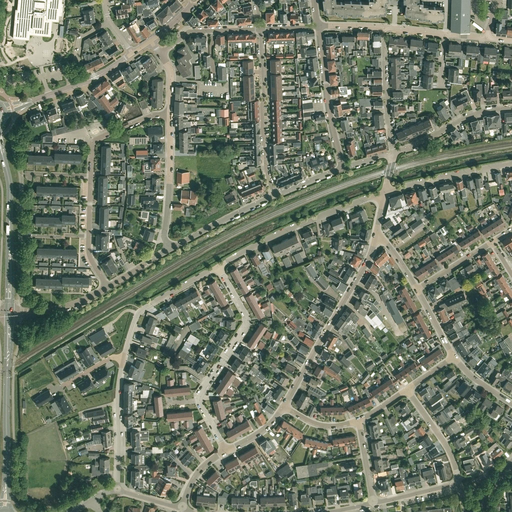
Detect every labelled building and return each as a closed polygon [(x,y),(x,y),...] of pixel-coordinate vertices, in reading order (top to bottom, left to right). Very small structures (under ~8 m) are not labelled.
[(16,7),(14,36),(30,38),(30,32),(51,34),(53,19),(59,20),(60,14),(63,14),(64,1),(63,1),(62,0),(18,0),(18,7),(16,7)] [(146,0),(148,2),(141,4),(142,6),(142,10),(150,8),(151,11),(154,8),(158,5),(158,4),(159,4),(157,0),(146,0)] [(162,23),(173,13),(173,12),(182,4),(177,0),(172,0),(163,9),(159,4),(158,5),(154,8),(158,13),(157,14),(162,23)] [(224,8),(218,0),(214,0),(214,1),(212,3),(221,15),(223,13),(221,11),(224,8)] [(229,9),(236,6),(234,3),(233,4),(231,1),(230,0),(220,0),(222,3),(225,0),(228,3),(229,2),(231,5),(228,7),(229,9)] [(305,6),(305,8),(306,8),(306,3),(308,3),(307,0),(285,0),(285,1),(285,2),(287,2),(290,1),(289,0),(300,0),(300,1),(299,1),(299,7),(300,10),(303,10),(302,7),(305,6)] [(368,0),(368,1),(369,1),(369,2),(344,1),(344,2),(336,2),(335,0),(322,0),(323,8),(326,7),(327,13),(335,12),(335,10),(337,10),(337,12),(342,13),(342,15),(347,15),(347,11),(352,12),(351,14),(356,15),(357,12),(361,12),(361,15),(370,15),(370,13),(375,13),(375,14),(380,14),(380,12),(385,12),(386,3),(385,3),(385,1),(388,1),(388,0),(368,0)] [(406,4),(405,4),(405,13),(410,13),(410,16),(415,16),(415,15),(420,15),(419,18),(424,18),(424,17),(429,17),(429,20),(438,20),(438,18),(444,18),(444,9),(441,9),(442,9),(442,7),(427,6),(428,6),(428,5),(422,5),(422,4),(423,4),(423,1),(418,1),(417,0),(403,0),(403,2),(406,2),(406,4)] [(469,32),(469,0),(451,0),(450,31),(469,32)] [(244,13),(252,11),(251,5),(248,5),(248,2),(244,3),(240,4),(241,11),(244,10),(244,13)] [(116,9),(117,17),(128,15),(127,10),(130,9),(129,4),(122,5),(122,8),(116,9)] [(209,16),(210,15),(212,18),(214,16),(212,13),(215,11),(210,4),(209,5),(208,5),(207,6),(207,7),(204,9),(209,16)] [(241,11),(240,4),(237,6),(228,10),(228,16),(231,16),(231,10),(237,8),(238,11),(241,11)] [(298,20),(297,12),(292,13),(292,5),(288,5),(288,13),(290,13),(290,22),(295,22),(295,20),(298,20)] [(83,11),(84,16),(94,14),(93,9),(84,10),(84,7),(81,8),(82,11),(83,11)] [(303,16),(304,22),(311,21),(309,7),(306,8),(305,8),(306,13),(300,13),(300,16),(303,16)] [(150,29),(158,24),(154,18),(155,17),(151,11),(150,8),(142,10),(143,14),(144,17),(148,16),(151,20),(146,22),(150,29)] [(266,21),(274,21),(274,15),(277,15),(277,8),(274,9),(274,12),(266,12),(266,21)] [(197,15),(201,20),(202,22),(206,19),(204,18),(208,15),(203,9),(199,13),(197,15)] [(82,25),(90,24),(90,23),(91,23),(91,21),(95,21),(94,14),(84,16),(85,21),(81,22),(82,25)] [(198,25),(198,19),(195,16),(194,17),(193,15),(187,20),(187,21),(187,22),(187,23),(188,23),(189,23),(191,25),(194,22),(194,25),(198,25)] [(235,24),(242,24),(241,16),(237,16),(237,17),(232,18),(232,21),(235,21),(235,24)] [(250,22),(250,21),(250,17),(245,17),(245,16),(241,16),(242,24),(247,23),(247,21),(248,21),(249,22),(250,22)] [(143,22),(136,26),(143,37),(150,33),(143,22)] [(131,23),(125,27),(130,33),(135,42),(141,38),(131,23)] [(314,30),(305,31),(306,42),(306,38),(307,38),(314,38),(314,30)] [(101,34),(98,36),(101,41),(109,35),(106,31),(101,34)] [(296,48),(300,48),(300,42),(306,42),(305,31),(295,32),(297,43),(296,43),(296,48)] [(369,37),(369,40),(380,40),(380,34),(372,35),(372,31),(369,31),(369,37)] [(220,35),(219,34),(218,34),(217,35),(217,38),(216,38),(216,43),(220,42),(221,46),(224,46),(224,35),(220,35)] [(101,47),(103,50),(108,47),(106,44),(112,40),(109,35),(101,41),(103,44),(101,45),(102,47),(101,47)] [(408,55),(409,53),(409,48),(415,49),(416,39),(410,39),(409,46),(407,45),(406,52),(406,55),(408,55)] [(418,51),(419,52),(421,52),(420,56),(423,57),(424,47),(421,47),(422,40),(416,39),(415,49),(418,49),(418,51)] [(326,51),(334,50),(334,47),(335,46),(335,45),(340,45),(340,41),(338,42),(332,42),(332,44),(325,45),(326,51)] [(436,50),(437,43),(428,42),(427,49),(433,50),(432,55),(438,56),(439,50),(436,50)] [(451,53),(454,53),(455,44),(449,44),(448,51),(446,51),(445,55),(451,55),(451,53)] [(461,45),(455,44),(454,53),(457,54),(457,56),(460,56),(459,58),(462,59),(463,52),(460,52),(461,45)] [(116,45),(115,46),(110,49),(108,47),(103,50),(99,53),(101,56),(105,53),(106,55),(109,53),(111,55),(119,50),(116,45)] [(462,63),(462,65),(463,66),(464,66),(464,59),(468,59),(468,55),(471,55),(472,45),(466,45),(463,45),(463,52),(462,59),(462,63)] [(477,60),(480,60),(481,53),(478,53),(478,46),(472,45),(471,55),(477,55),(477,60)] [(188,59),(191,57),(185,46),(177,50),(180,55),(177,58),(180,63),(178,64),(179,66),(177,67),(183,77),(191,72),(187,67),(191,64),(188,59)] [(381,51),(380,46),(370,46),(370,54),(373,54),(373,51),(381,51)] [(483,63),(483,61),(489,61),(490,47),(484,46),(484,53),(481,53),(480,60),(480,62),(483,63)] [(300,48),(301,53),(301,56),(306,56),(317,54),(316,48),(307,49),(307,47),(300,48)] [(340,47),(336,48),(336,50),(334,50),(326,51),(327,57),(335,56),(337,56),(336,52),(340,52),(340,47)] [(496,47),(490,47),(489,61),(495,62),(494,64),(498,65),(498,55),(495,54),(496,47)] [(95,52),(93,53),(99,66),(104,64),(100,56),(98,57),(95,52)] [(89,53),(86,54),(93,69),(99,67),(99,66),(93,53),(90,55),(89,53)] [(93,69),(86,54),(83,55),(87,62),(84,64),(84,63),(84,64),(87,72),(93,69)] [(423,57),(417,56),(416,59),(420,60),(420,62),(424,63),(424,66),(433,66),(434,61),(427,60),(427,57),(423,57)] [(139,60),(137,61),(134,63),(137,66),(138,68),(140,67),(139,65),(143,63),(146,67),(154,62),(151,57),(146,60),(145,58),(143,59),(142,58),(139,60)] [(327,60),(328,65),(341,64),(341,57),(339,57),(339,61),(335,62),(334,59),(327,60)] [(357,67),(357,65),(357,64),(355,64),(355,58),(348,59),(348,64),(352,64),(352,67),(352,82),(358,82),(357,67)] [(146,73),(148,76),(156,71),(156,70),(152,73),(150,70),(157,66),(154,62),(146,67),(148,71),(148,72),(146,73)] [(372,71),(367,71),(368,77),(373,77),(373,76),(381,76),(381,68),(378,69),(378,65),(377,65),(377,62),(372,62),(372,65),(375,65),(375,69),(372,69),(372,71)] [(280,65),(270,65),(270,71),(274,71),(274,74),(281,74),(280,65)] [(449,67),(449,73),(458,74),(458,68),(463,69),(463,66),(462,65),(456,65),(456,68),(449,67)] [(122,69),(123,70),(122,71),(128,80),(138,74),(139,77),(142,75),(140,72),(138,68),(137,66),(132,70),(129,66),(125,68),(122,69)] [(227,78),(226,66),(217,67),(217,74),(218,74),(218,78),(227,78)] [(243,66),(244,75),(250,75),(250,72),(254,72),(254,66),(243,66)] [(301,80),(302,80),(302,79),(306,79),(306,76),(316,75),(315,69),(315,68),(308,69),(305,69),(306,76),(300,76),(301,80)] [(119,69),(114,72),(119,79),(123,76),(119,69)] [(158,73),(156,71),(148,76),(145,78),(146,81),(158,73)] [(336,73),(329,74),(330,79),(342,78),(342,71),(339,71),(339,75),(336,75),(336,73)] [(114,82),(119,79),(114,72),(109,76),(114,82)] [(455,80),(455,83),(461,83),(462,80),(463,80),(463,78),(462,77),(458,77),(458,74),(449,73),(448,79),(455,80)] [(342,78),(330,79),(330,84),(337,83),(337,81),(340,81),(340,86),(343,86),(342,78)] [(101,82),(107,90),(112,86),(106,79),(101,82)] [(424,89),(425,86),(432,87),(432,81),(419,79),(418,80),(419,80),(419,84),(418,85),(413,85),(413,88),(418,89),(424,89)] [(97,97),(96,97),(98,99),(103,95),(102,93),(107,90),(101,82),(91,89),(97,97)] [(491,90),(488,90),(487,83),(482,83),(482,84),(482,92),(485,92),(486,99),(487,99),(487,101),(491,101),(491,99),(491,90)] [(511,83),(511,84),(511,86),(510,86),(510,90),(502,91),(502,95),(503,95),(503,98),(509,98),(511,98),(511,83)] [(479,92),(482,92),(482,84),(476,84),(476,90),(473,90),(474,100),(480,100),(479,92)] [(491,88),(491,90),(491,99),(497,99),(496,91),(499,91),(499,92),(500,92),(499,89),(499,85),(493,86),(493,88),(491,88)] [(338,88),(331,89),(331,96),(339,95),(347,94),(346,86),(343,86),(340,86),(338,86),(338,88)] [(372,86),(363,86),(363,90),(369,89),(369,94),(372,94),(377,94),(382,94),(381,86),(372,86)] [(403,88),(403,91),(393,91),(393,98),(402,98),(402,94),(409,94),(409,88),(403,88)] [(463,96),(460,97),(463,105),(469,103),(466,96),(469,95),(469,96),(466,89),(461,92),(463,96)] [(102,93),(103,95),(98,99),(96,97),(92,100),(91,101),(92,103),(93,102),(101,110),(104,114),(107,119),(114,114),(110,109),(111,107),(108,103),(108,102),(107,100),(111,98),(107,90),(102,93)] [(96,106),(101,110),(93,102),(92,103),(91,101),(92,100),(91,99),(90,99),(89,97),(86,98),(84,93),(76,96),(80,105),(87,102),(89,109),(96,106)] [(115,96),(112,99),(111,98),(107,100),(108,102),(108,103),(111,107),(110,109),(114,114),(116,113),(112,108),(115,107),(114,105),(119,101),(115,96)] [(359,98),(360,106),(367,105),(374,105),(374,107),(382,107),(382,99),(374,99),(370,99),(370,97),(359,98)] [(455,109),(457,108),(458,109),(462,107),(461,106),(463,105),(460,97),(457,98),(456,97),(453,98),(454,99),(450,101),(450,106),(452,111),(455,109)] [(74,113),(78,111),(76,106),(73,100),(62,104),(65,112),(73,109),(74,113)] [(442,107),(437,110),(440,116),(441,115),(443,118),(449,115),(444,107),(446,105),(443,100),(439,102),(442,107)] [(314,111),(312,101),(302,103),(303,119),(304,124),(306,124),(306,119),(311,118),(310,111),(314,111)] [(127,116),(130,110),(127,108),(127,106),(125,106),(126,104),(122,102),(117,111),(122,113),(121,114),(127,116)] [(405,111),(405,106),(398,107),(398,104),(390,104),(390,115),(398,115),(398,112),(405,111)] [(47,110),(49,114),(46,115),(49,121),(52,120),(53,121),(53,122),(54,122),(55,121),(56,121),(56,120),(56,119),(61,117),(59,113),(58,113),(55,107),(47,110)] [(350,109),(350,107),(347,107),(334,110),(334,113),(335,115),(339,114),(339,115),(343,115),(342,111),(350,109)] [(40,112),(31,115),(32,119),(30,119),(32,125),(34,124),(35,126),(47,121),(44,114),(41,115),(40,112)] [(317,122),(325,121),(324,113),(316,115),(312,115),(313,120),(317,120),(317,122)] [(341,128),(342,128),(342,129),(345,128),(346,131),(353,131),(352,127),(349,127),(348,122),(356,120),(356,115),(348,116),(349,119),(340,120),(341,125),(340,126),(340,128),(341,128)] [(487,116),(483,116),(484,129),(493,128),(494,130),(494,133),(496,133),(496,130),(494,115),(487,115),(487,116)] [(471,121),(471,122),(473,129),(471,130),(473,134),(480,132),(481,131),(480,123),(479,123),(477,119),(474,120),(474,119),(472,120),(471,120),(471,121)] [(158,142),(158,136),(163,136),(162,127),(151,127),(152,136),(151,136),(152,142),(158,142)] [(403,140),(399,131),(398,132),(396,128),(394,129),(400,141),(403,140)] [(465,138),(462,131),(460,133),(459,131),(458,132),(455,128),(451,131),(452,132),(450,133),(449,134),(449,135),(449,136),(450,136),(450,137),(451,137),(452,136),(454,140),(459,136),(460,138),(461,139),(462,141),(465,140),(465,138)] [(378,134),(378,132),(374,132),(376,142),(378,141),(379,144),(377,144),(379,153),(386,151),(384,142),(385,142),(384,138),(379,140),(378,134)] [(364,143),(365,148),(367,156),(373,154),(371,146),(370,145),(371,145),(370,143),(370,142),(369,139),(369,138),(369,137),(368,133),(365,134),(368,142),(364,143)] [(346,144),(349,155),(355,153),(354,150),(355,150),(355,149),(357,149),(356,146),(354,147),(352,139),(349,140),(350,143),(346,144)] [(158,151),(163,151),(163,147),(163,144),(162,144),(162,143),(151,144),(151,152),(154,152),(157,152),(158,151)] [(370,143),(373,154),(379,153),(377,144),(376,145),(376,144),(372,146),(371,143),(370,143)] [(316,154),(317,157),(321,166),(328,163),(327,160),(328,160),(328,159),(327,156),(326,155),(325,156),(324,154),(320,156),(319,153),(316,154)] [(306,164),(310,162),(313,169),(321,166),(317,157),(312,159),(310,155),(306,157),(306,164)] [(290,166),(291,169),(293,175),(291,176),(294,183),(299,181),(296,174),(293,168),(292,165),(290,166)] [(300,172),(296,174),(299,181),(303,179),(302,175),(304,174),(301,168),(298,169),(300,172)] [(286,170),(284,171),(289,185),(294,183),(291,176),(289,177),(286,170)] [(179,182),(189,182),(189,172),(176,171),(176,185),(179,185),(179,182)] [(283,176),(281,177),(282,180),(285,187),(289,185),(284,171),(282,172),(283,176)] [(502,183),(500,173),(494,174),(495,181),(498,181),(499,184),(502,183)] [(280,189),(285,187),(282,180),(281,177),(280,177),(274,180),(276,186),(278,185),(280,189)] [(476,191),(474,182),(473,182),(472,178),(466,180),(467,187),(470,187),(471,192),(473,192),(475,199),(477,199),(477,197),(476,191)] [(462,180),(455,181),(457,188),(460,188),(462,194),(462,193),(463,195),(461,195),(463,201),(468,200),(465,186),(463,187),(462,180)] [(452,194),(450,194),(449,190),(454,189),(452,182),(445,183),(451,207),(455,206),(454,203),(453,199),(452,194)] [(445,183),(439,185),(441,192),(444,191),(446,200),(449,199),(445,183)] [(251,184),(250,185),(254,194),(259,192),(256,185),(252,186),(251,184)] [(437,193),(435,186),(432,187),(431,186),(430,187),(429,187),(428,188),(430,196),(433,195),(435,202),(440,201),(439,193),(437,193)] [(427,197),(425,188),(418,190),(419,199),(423,198),(424,204),(429,203),(428,197),(427,197)] [(243,196),(244,198),(249,196),(246,189),(243,190),(242,189),(239,190),(242,196),(243,196)] [(188,203),(188,204),(195,204),(197,191),(191,190),(190,191),(182,190),(181,202),(188,203)] [(225,196),(228,204),(236,200),(234,195),(236,194),(234,190),(230,192),(230,193),(225,196)] [(511,192),(505,193),(504,195),(502,200),(511,204),(511,201),(509,200),(511,192)] [(401,210),(408,208),(407,203),(405,204),(404,200),(403,193),(398,195),(399,195),(391,197),(390,199),(386,213),(387,214),(398,211),(401,210)] [(153,208),(158,208),(158,202),(155,202),(155,200),(155,196),(142,197),(141,203),(146,203),(146,208),(153,209),(153,208)] [(445,201),(441,202),(443,209),(451,207),(450,203),(446,204),(445,201)] [(511,211),(502,207),(501,209),(504,210),(509,213),(507,215),(511,217),(511,211)] [(360,221),(367,218),(364,209),(356,212),(357,213),(350,215),(352,220),(358,217),(360,221)] [(149,219),(148,222),(155,223),(157,216),(149,215),(149,211),(141,210),(140,217),(145,218),(145,219),(149,219)] [(382,222),(386,228),(394,223),(395,225),(399,222),(396,217),(400,214),(398,211),(387,214),(387,215),(385,216),(387,219),(382,222)] [(496,220),(500,226),(505,223),(501,217),(498,219),(495,214),(494,212),(491,213),(493,216),(496,220)] [(411,226),(399,235),(404,241),(410,236),(408,233),(413,229),(414,231),(432,217),(429,213),(425,215),(421,218),(410,225),(411,226)] [(333,233),(332,232),(339,229),(338,227),(343,225),(341,217),(331,221),(333,225),(325,228),(328,235),(333,233)] [(490,233),(495,229),(491,223),(488,225),(488,224),(486,221),(484,218),(481,219),(483,223),(486,226),(490,233)] [(500,226),(496,220),(491,223),(495,229),(500,226)] [(401,229),(402,231),(406,228),(403,224),(404,223),(402,221),(391,229),(395,233),(401,229)] [(143,236),(147,237),(147,238),(152,239),(152,238),(153,238),(153,236),(154,231),(149,230),(150,227),(145,225),(144,229),(145,229),(144,232),(143,236)] [(442,227),(439,229),(442,233),(444,235),(448,232),(447,230),(448,230),(445,225),(442,227)] [(362,226),(360,236),(368,238),(370,228),(362,226)] [(490,233),(486,226),(481,230),(485,236),(490,233)] [(305,240),(305,241),(302,242),(305,248),(306,251),(309,250),(308,250),(308,247),(307,247),(308,246),(307,244),(317,240),(315,235),(313,236),(311,230),(303,233),(305,239),(305,240)] [(478,230),(473,233),(476,239),(481,235),(478,230)] [(96,240),(109,241),(109,231),(103,231),(103,234),(97,234),(97,237),(96,236),(96,240)] [(461,235),(464,239),(467,245),(472,242),(468,236),(466,238),(463,234),(461,231),(459,232),(461,235)] [(473,233),(468,236),(472,242),(476,239),(473,233)] [(290,237),(294,247),(300,244),(296,234),(290,237)] [(505,245),(511,241),(511,240),(511,238),(511,237),(511,234),(506,238),(506,239),(503,241),(505,245)] [(117,237),(120,247),(127,246),(129,242),(135,245),(133,247),(141,251),(144,245),(128,237),(124,235),(117,237)] [(288,250),(292,248),(294,247),(290,237),(284,240),(288,250)] [(341,248),(341,245),(342,238),(334,237),(333,241),(335,241),(334,247),(341,248)] [(353,239),(351,248),(353,248),(365,253),(367,248),(368,243),(360,241),(353,239)] [(449,245),(451,247),(454,253),(459,250),(456,244),(453,246),(449,239),(446,240),(448,243),(449,245)] [(462,248),(467,245),(464,239),(459,242),(462,248)] [(109,251),(109,241),(96,240),(95,245),(96,245),(96,247),(102,247),(102,250),(109,251)] [(290,252),(288,250),(284,240),(278,243),(283,253),(283,254),(286,253),(286,254),(290,252)] [(283,253),(278,243),(272,246),(276,255),(280,253),(281,254),(283,253)] [(449,256),(454,253),(449,245),(444,248),(446,250),(449,256)] [(262,251),(265,258),(262,260),(268,272),(270,272),(268,268),(270,267),(266,260),(269,258),(271,262),(274,261),(268,248),(265,249),(264,249),(263,249),(263,250),(262,250),(262,251)] [(444,259),(449,256),(446,250),(444,248),(439,251),(441,253),(444,259)] [(384,249),(381,252),(386,260),(387,258),(391,264),(395,262),(391,255),(390,256),(384,249)] [(358,264),(363,255),(345,251),(339,250),(339,253),(343,255),(343,256),(348,259),(347,261),(350,262),(349,262),(357,266),(358,266),(359,264),(358,264)] [(425,255),(427,258),(433,268),(438,265),(434,259),(432,260),(429,256),(426,251),(423,252),(424,253),(425,255)] [(485,260),(490,256),(487,251),(482,255),(485,260)] [(381,252),(377,255),(383,263),(386,266),(387,264),(386,263),(388,262),(386,260),(381,252)] [(114,263),(116,262),(111,253),(105,257),(107,259),(102,263),(103,265),(102,265),(104,269),(114,263)] [(440,262),(444,259),(441,253),(436,257),(440,262)] [(261,263),(256,254),(250,257),(254,265),(258,263),(263,275),(268,273),(263,262),(261,263)] [(389,270),(386,266),(383,263),(377,255),(374,258),(380,266),(381,264),(384,267),(388,272),(389,270)] [(427,263),(424,265),(428,271),(433,268),(427,258),(425,255),(423,256),(427,263)] [(343,262),(337,258),(333,256),(332,259),(335,261),(342,264),(343,262)] [(490,256),(485,260),(488,265),(493,261),(490,256)] [(411,260),(415,266),(417,269),(414,271),(418,277),(423,274),(420,268),(419,268),(417,264),(413,258),(411,260)] [(488,265),(491,270),(496,266),(493,261),(488,265)] [(117,268),(114,263),(104,269),(106,272),(107,272),(108,274),(109,273),(110,274),(113,272),(113,271),(117,268)] [(386,282),(389,280),(384,274),(379,268),(373,263),(369,268),(376,273),(377,271),(382,276),(381,277),(386,282)] [(472,265),(471,263),(460,270),(463,275),(466,273),(467,275),(472,271),(473,273),(476,272),(477,273),(480,271),(475,263),(472,265)] [(344,266),(342,270),(346,272),(352,276),(355,270),(347,265),(346,266),(345,267),(344,266)] [(424,265),(420,268),(423,274),(428,271),(424,265)] [(233,276),(239,273),(242,272),(247,269),(245,266),(238,270),(236,267),(230,271),(233,276)] [(486,273),(487,275),(490,274),(491,276),(494,275),(499,271),(496,266),(491,270),(489,271),(483,274),(484,275),(486,273)] [(320,275),(317,268),(311,270),(315,280),(314,280),(323,290),(329,285),(320,275)] [(343,277),(342,278),(349,282),(352,276),(346,272),(342,270),(340,274),(339,275),(343,277)] [(239,273),(233,276),(236,282),(242,278),(239,273)] [(330,273),(329,274),(327,276),(331,278),(338,283),(337,286),(332,283),(331,286),(336,291),(338,288),(343,290),(344,289),(345,289),(346,288),(345,287),(347,284),(340,280),(341,279),(330,273)] [(370,274),(367,280),(374,283),(377,285),(380,287),(381,285),(378,283),(378,284),(375,282),(376,281),(375,280),(377,278),(375,277),(370,274)] [(499,283),(505,279),(502,275),(496,278),(493,280),(495,282),(496,285),(497,284),(498,284),(499,283)] [(240,287),(245,284),(248,282),(252,280),(251,277),(244,281),(242,278),(236,282),(240,287)] [(277,290),(285,286),(281,278),(273,282),(277,290)] [(440,285),(438,287),(441,292),(449,287),(452,291),(456,288),(453,284),(451,285),(450,285),(446,279),(444,280),(444,279),(440,281),(441,282),(439,283),(440,285)] [(508,284),(505,279),(499,283),(498,284),(497,284),(496,285),(495,286),(494,286),(496,289),(498,288),(499,290),(502,288),(508,284)] [(211,286),(212,289),(218,285),(215,280),(209,283),(211,286)] [(364,285),(371,289),(374,283),(367,280),(364,285)] [(249,289),(245,284),(240,287),(243,293),(249,289)] [(505,293),(511,289),(508,284),(502,288),(505,293)] [(203,297),(207,295),(213,291),(215,294),(221,291),(218,285),(212,289),(209,290),(205,292),(205,293),(202,294),(201,295),(203,297)] [(402,295),(408,292),(404,286),(399,289),(402,295)] [(441,292),(438,287),(436,288),(435,286),(433,287),(432,286),(429,288),(429,289),(428,290),(430,293),(427,295),(430,300),(434,298),(433,297),(441,292)] [(361,300),(366,303),(368,300),(366,299),(369,294),(362,289),(361,290),(360,290),(359,291),(360,292),(358,295),(363,298),(361,300)] [(511,291),(511,289),(501,295),(502,298),(507,295),(508,298),(511,295),(511,291)] [(198,306),(200,305),(198,301),(201,299),(200,296),(196,290),(191,293),(194,299),(196,302),(198,306)] [(218,299),(224,296),(221,291),(215,294),(218,299)] [(249,301),(255,298),(251,292),(245,296),(249,301)] [(387,293),(384,295),(386,301),(392,298),(392,296),(389,292),(387,293)] [(411,297),(408,292),(400,296),(397,298),(399,300),(403,298),(405,300),(411,297)] [(439,316),(456,308),(456,306),(462,304),(461,302),(467,300),(467,299),(466,300),(463,292),(445,300),(446,302),(440,305),(441,307),(443,306),(443,307),(437,310),(439,316)] [(194,303),(196,307),(198,306),(196,302),(191,293),(186,296),(189,302),(192,300),(194,303)] [(323,302),(332,307),(336,300),(327,295),(323,302)] [(186,296),(180,299),(187,312),(189,311),(186,304),(189,302),(186,296)] [(224,296),(218,299),(221,305),(227,302),(224,296)] [(408,306),(414,302),(411,297),(405,300),(408,306)] [(256,301),(255,298),(249,301),(252,306),(258,303),(256,301)] [(392,298),(386,301),(385,302),(391,314),(397,325),(398,325),(401,323),(404,322),(392,298)] [(189,315),(187,312),(180,299),(175,302),(178,308),(181,307),(183,311),(184,310),(185,313),(184,313),(186,317),(187,317),(189,320),(190,323),(193,321),(191,319),(189,315)] [(375,315),(372,312),(368,315),(366,313),(367,311),(361,307),(363,304),(365,305),(369,307),(371,305),(369,304),(366,303),(361,300),(360,302),(357,300),(353,306),(361,310),(359,313),(364,316),(370,322),(373,325),(375,327),(377,325),(378,326),(382,323),(378,318),(375,314),(375,315)] [(414,302),(408,306),(411,311),(417,308),(414,302)] [(258,303),(252,306),(255,312),(261,308),(258,303)] [(310,307),(312,309),(319,313),(319,312),(320,310),(322,311),(329,315),(332,310),(325,305),(324,308),(319,305),(318,306),(313,303),(312,304),(311,303),(310,305),(311,306),(310,307)] [(378,312),(380,311),(373,303),(372,303),(374,306),(371,309),(373,311),(372,312),(375,315),(375,314),(378,312)] [(170,305),(164,309),(167,314),(170,312),(173,317),(178,313),(176,308),(173,310),(170,305)] [(233,311),(229,305),(223,308),(222,309),(223,311),(224,310),(227,315),(229,313),(231,316),(234,314),(233,311)] [(356,313),(354,312),(355,312),(348,307),(344,312),(356,321),(358,318),(355,315),(356,313)] [(258,317),(261,316),(262,317),(264,316),(263,314),(264,314),(261,308),(255,312),(258,317)] [(456,308),(439,316),(442,321),(449,318),(447,316),(453,313),(453,311),(457,309),(456,308)] [(220,312),(218,309),(204,316),(213,317),(213,316),(220,312)] [(307,317),(307,318),(312,321),(314,317),(314,316),(310,314),(312,311),(313,310),(312,309),(309,311),(308,314),(306,313),(304,315),(307,317)] [(505,309),(495,314),(497,317),(507,312),(505,309)] [(355,324),(353,325),(356,328),(359,323),(357,321),(356,321),(344,312),(341,316),(348,321),(350,319),(352,320),(351,321),(355,324)] [(416,321),(422,318),(419,312),(413,315),(416,321)] [(150,316),(147,323),(158,327),(159,327),(154,326),(156,322),(159,323),(161,318),(155,315),(153,318),(150,316)] [(353,332),(356,328),(353,325),(353,326),(350,323),(348,321),(341,316),(337,321),(344,326),(349,330),(353,332)] [(203,317),(198,320),(189,325),(190,328),(200,323),(199,321),(205,318),(203,317)] [(305,325),(306,326),(306,327),(318,334),(320,330),(314,327),(312,326),(311,323),(309,321),(307,324),(299,317),(298,318),(305,326),(305,325)] [(296,325),(300,329),(302,331),(305,326),(298,318),(297,319),(297,318),(293,322),(296,325)] [(425,323),(422,318),(416,321),(419,326),(425,323)] [(223,326),(227,326),(231,327),(231,328),(234,328),(234,327),(235,320),(227,320),(223,320),(223,326)] [(293,322),(291,320),(287,324),(292,329),(296,325),(293,322)] [(346,334),(349,330),(344,326),(337,321),(334,325),(341,331),(346,335),(346,334)] [(455,323),(454,321),(444,326),(447,332),(454,328),(455,330),(458,329),(460,327),(458,324),(455,323)] [(257,328),(263,332),(267,326),(261,322),(257,328)] [(317,322),(314,327),(320,330),(323,326),(317,322)] [(158,330),(159,327),(158,327),(147,323),(145,330),(152,332),(153,329),(158,330)] [(427,328),(425,323),(419,326),(422,331),(427,328)] [(449,336),(452,341),(459,337),(459,338),(465,335),(462,330),(466,328),(465,325),(460,327),(458,329),(459,330),(456,332),(449,336)] [(316,338),(318,334),(306,327),(305,329),(307,330),(307,332),(310,334),(316,338)] [(103,328),(90,336),(92,340),(98,337),(99,339),(107,335),(103,328)] [(263,332),(257,328),(254,333),(260,337),(263,332)] [(431,334),(427,328),(422,331),(417,334),(415,335),(417,337),(423,334),(425,337),(423,338),(424,341),(429,338),(428,336),(431,334)] [(214,332),(215,333),(224,339),(228,333),(221,329),(219,332),(215,330),(214,332)] [(300,330),(298,334),(304,338),(302,341),(310,345),(310,344),(311,344),(312,343),(311,342),(313,339),(309,337),(310,336),(300,330)] [(329,332),(327,337),(334,341),(334,342),(336,343),(335,343),(339,345),(341,340),(338,338),(339,337),(332,333),(332,334),(329,332)] [(199,339),(190,333),(189,336),(198,342),(199,339)] [(220,344),(224,339),(215,333),(211,338),(214,340),(220,344)] [(260,337),(254,333),(250,338),(256,342),(260,337)] [(151,341),(156,343),(159,338),(151,335),(150,338),(143,335),(140,341),(149,345),(151,341)] [(290,339),(295,345),(299,341),(294,335),(290,339)] [(189,336),(187,339),(196,345),(198,342),(189,336)] [(454,344),(458,350),(474,340),(475,339),(473,336),(468,339),(469,340),(465,343),(464,342),(462,343),(460,341),(454,344)] [(333,350),(335,346),(337,347),(339,345),(335,343),(336,343),(334,342),(334,341),(327,337),(323,343),(331,347),(331,348),(333,350)] [(351,349),(354,347),(347,337),(344,339),(351,349)] [(256,342),(250,338),(247,343),(253,347),(256,342)] [(268,346),(275,350),(277,346),(276,345),(278,341),(273,338),(272,338),(270,342),(270,343),(268,346)] [(474,347),(477,346),(479,344),(477,342),(476,342),(475,339),(474,340),(458,350),(461,355),(467,352),(466,349),(468,348),(467,347),(472,344),(474,347)] [(173,343),(168,341),(162,352),(167,355),(173,343)] [(100,352),(103,356),(115,349),(113,345),(110,346),(108,343),(108,342),(104,345),(99,348),(101,352),(100,352)] [(212,343),(208,349),(214,353),(218,348),(212,343)] [(301,343),(298,349),(305,353),(306,351),(307,351),(309,349),(308,348),(308,347),(301,343)] [(432,348),(433,349),(438,356),(443,353),(440,348),(441,347),(438,344),(432,348)] [(502,348),(501,348),(506,357),(511,353),(511,351),(507,345),(502,348)] [(145,349),(138,346),(135,353),(144,356),(145,353),(150,355),(152,349),(146,347),(145,349)] [(244,346),(241,350),(255,359),(256,357),(251,353),(252,352),(244,346)] [(211,359),(214,353),(208,349),(205,347),(203,349),(202,349),(199,353),(204,356),(205,355),(211,359)] [(302,363),(305,357),(288,347),(287,350),(296,355),(294,359),(302,363)] [(473,357),(480,350),(477,347),(471,351),(473,353),(471,355),(472,356),(467,361),(472,366),(477,361),(473,357)] [(86,348),(78,352),(86,365),(93,360),(86,348)] [(179,351),(189,356),(190,354),(181,348),(179,351)] [(324,349),(323,348),(319,355),(327,359),(328,357),(332,360),(334,356),(329,354),(330,353),(327,351),(327,350),(324,348),(324,349)] [(434,360),(438,356),(433,349),(430,351),(428,349),(427,350),(429,352),(434,360)] [(238,353),(239,354),(239,355),(247,360),(248,358),(249,358),(248,359),(250,360),(253,362),(255,359),(241,350),(241,351),(240,350),(238,353)] [(348,359),(354,355),(350,350),(344,355),(348,359)] [(434,360),(429,352),(427,350),(425,351),(427,353),(424,355),(425,357),(429,363),(434,360)] [(179,351),(177,354),(187,360),(189,356),(179,351)] [(343,355),(339,360),(346,367),(351,372),(354,368),(349,363),(350,362),(343,355)] [(424,366),(429,363),(425,357),(424,355),(420,357),(420,358),(421,360),(420,361),(421,361),(419,362),(420,365),(422,363),(424,366)] [(291,372),(294,366),(289,363),(290,360),(283,356),(280,361),(286,364),(284,368),(291,372)] [(205,367),(209,362),(202,358),(200,361),(198,359),(196,361),(205,367)] [(236,358),(234,362),(244,369),(246,367),(243,365),(244,363),(236,358)] [(73,365),(66,369),(71,376),(79,372),(77,368),(79,367),(75,359),(71,362),(73,365)] [(131,364),(127,374),(137,378),(139,378),(141,373),(144,363),(137,360),(134,366),(131,364)] [(201,373),(205,367),(196,361),(195,361),(193,363),(194,364),(192,368),(194,370),(195,369),(201,373)] [(414,361),(409,365),(413,370),(418,367),(417,367),(419,365),(418,363),(416,364),(414,361)] [(487,364),(484,361),(476,370),(480,373),(479,374),(482,376),(483,376),(485,373),(488,376),(495,366),(489,362),(487,364)] [(245,373),(247,371),(244,369),(234,362),(231,366),(239,372),(240,369),(243,371),(242,371),(245,373)] [(281,370),(276,366),(269,362),(267,364),(270,366),(272,368),(272,369),(277,373),(276,374),(280,376),(277,380),(285,384),(288,377),(279,372),(281,370)] [(340,373),(339,371),(341,368),(332,362),(329,366),(339,375),(340,373)] [(408,363),(403,366),(404,368),(408,374),(413,370),(410,366),(409,365),(408,363)] [(339,375),(329,366),(328,367),(329,367),(329,368),(325,365),(323,368),(318,365),(313,373),(320,376),(322,371),(327,373),(327,372),(333,375),(336,378),(338,380),(341,377),(339,375)] [(110,376),(105,368),(95,374),(99,382),(110,376)] [(404,368),(400,371),(403,377),(408,374),(404,368)] [(501,376),(497,375),(499,372),(495,369),(491,375),(492,376),(489,380),(494,384),(496,380),(497,381),(499,378),(503,381),(506,377),(510,371),(508,370),(508,369),(507,368),(506,368),(504,368),(504,369),(503,370),(501,376)] [(71,376),(66,369),(60,372),(58,369),(54,371),(59,379),(61,377),(63,381),(71,376)] [(257,370),(254,373),(262,381),(265,377),(263,376),(262,375),(264,373),(259,369),(257,370)] [(232,379),(235,374),(229,370),(225,375),(232,379)] [(450,379),(456,375),(452,370),(449,372),(449,371),(440,377),(443,380),(448,377),(450,379)] [(397,377),(395,379),(397,381),(399,380),(403,377),(400,371),(395,375),(397,377)] [(229,384),(232,379),(225,375),(222,380),(229,384)] [(385,378),(390,386),(394,383),(396,382),(393,377),(391,379),(389,376),(385,378)] [(85,381),(79,384),(83,392),(87,390),(87,391),(89,390),(88,389),(91,388),(91,389),(95,386),(89,377),(84,380),(85,381)] [(309,388),(320,394),(322,390),(315,386),(316,383),(319,384),(321,381),(317,379),(317,381),(311,377),(308,383),(311,385),(309,388)] [(390,386),(385,378),(384,379),(385,381),(381,384),(385,390),(390,386)] [(455,386),(463,394),(470,386),(467,384),(468,383),(465,381),(464,382),(464,381),(461,384),(456,379),(452,383),(445,390),(447,393),(455,386)] [(503,386),(502,388),(504,389),(505,389),(509,391),(510,389),(511,390),(511,379),(510,380),(508,379),(506,382),(503,386)] [(225,389),(227,390),(228,388),(227,387),(229,384),(222,380),(219,385),(225,389)] [(276,390),(282,394),(285,389),(278,385),(273,382),(272,384),(277,388),(276,390)] [(385,390),(381,384),(375,388),(379,394),(385,390)] [(441,388),(438,384),(435,385),(440,392),(444,389),(443,388),(441,388)] [(225,389),(219,385),(215,390),(222,394),(225,389)] [(435,393),(432,389),(431,390),(428,386),(426,387),(425,387),(419,392),(425,400),(435,393)] [(379,394),(375,388),(371,391),(369,392),(373,398),(375,396),(375,397),(379,394)] [(264,396),(267,399),(268,401),(271,396),(269,395),(270,394),(272,395),(279,400),(282,394),(276,390),(274,392),(270,389),(267,394),(266,393),(264,396)] [(363,399),(366,405),(371,403),(370,400),(372,398),(369,394),(369,393),(367,390),(365,392),(367,395),(362,397),(363,399)] [(471,394),(469,392),(464,398),(469,402),(471,399),(475,402),(478,398),(481,394),(475,390),(470,396),(470,395),(471,394)] [(38,406),(53,398),(49,391),(34,399),(38,406)] [(315,392),(314,391),(312,394),(317,396),(316,399),(318,400),(321,395),(315,392)] [(303,392),(299,398),(308,403),(309,400),(307,399),(309,396),(303,392)] [(358,402),(361,408),(366,405),(363,399),(361,400),(360,398),(358,399),(356,394),(354,395),(357,400),(358,402)] [(61,409),(63,412),(72,407),(65,395),(56,400),(57,403),(55,404),(58,410),(61,409)] [(443,406),(439,400),(443,398),(442,396),(438,399),(436,395),(429,400),(432,404),(429,406),(431,408),(430,409),(432,412),(433,412),(438,409),(443,406)] [(491,401),(485,397),(482,402),(483,402),(480,407),(483,410),(486,405),(488,406),(491,401)] [(307,405),(308,403),(299,398),(296,404),(303,407),(305,404),(307,405)] [(261,403),(260,404),(262,407),(270,413),(274,407),(269,404),(270,403),(268,401),(267,399),(265,402),(267,403),(265,405),(261,403)] [(255,400),(252,402),(256,409),(257,411),(254,412),(253,413),(255,416),(259,423),(265,420),(261,413),(258,408),(258,407),(259,406),(256,401),(255,400)] [(361,408),(358,402),(353,404),(356,410),(361,408)] [(438,412),(439,414),(436,416),(441,422),(445,419),(446,421),(450,418),(446,412),(454,407),(452,403),(438,412)] [(353,404),(347,407),(348,407),(346,408),(347,411),(349,410),(350,413),(356,410),(353,404)] [(410,410),(406,404),(401,406),(400,404),(395,407),(399,413),(401,412),(403,415),(406,413),(406,412),(410,410)] [(497,418),(503,409),(497,405),(494,408),(491,406),(486,413),(492,417),(493,415),(497,418)] [(224,413),(226,412),(232,411),(234,410),(233,407),(231,408),(232,408),(216,412),(217,418),(225,416),(224,413)] [(95,423),(108,420),(106,411),(103,412),(102,409),(86,412),(87,419),(94,418),(95,423)] [(192,410),(186,411),(187,426),(186,426),(188,430),(194,426),(193,424),(190,425),(189,418),(192,417),(192,410)] [(466,414),(463,411),(459,414),(454,417),(456,421),(466,414)] [(502,417),(508,421),(511,423),(511,418),(510,418),(510,417),(507,415),(508,414),(505,412),(502,417)] [(395,424),(397,422),(394,415),(391,416),(391,417),(388,419),(390,423),(391,426),(395,424)] [(409,421),(412,426),(418,421),(415,417),(412,420),(409,416),(402,421),(404,423),(409,420),(409,421)] [(228,428),(229,430),(226,431),(230,438),(235,435),(231,428),(228,421),(227,421),(226,419),(221,422),(223,424),(225,423),(228,428)] [(371,424),(369,424),(370,430),(380,429),(380,428),(386,426),(385,423),(382,424),(380,425),(379,422),(378,422),(377,419),(372,420),(370,421),(371,424)] [(251,427),(247,420),(242,423),(246,430),(251,427)] [(279,424),(276,429),(279,431),(280,429),(283,431),(285,429),(288,423),(283,420),(280,425),(279,424)] [(449,424),(444,427),(449,433),(453,430),(452,428),(457,425),(455,422),(450,425),(449,424)] [(242,423),(237,425),(241,433),(246,430),(242,423)] [(288,423),(285,429),(287,430),(289,432),(293,426),(288,423)] [(477,426),(485,435),(488,432),(480,424),(477,426)] [(241,433),(237,425),(234,427),(231,428),(235,435),(241,433)] [(415,426),(406,432),(409,437),(415,433),(417,436),(425,431),(420,425),(416,428),(415,426)] [(464,431),(466,435),(477,429),(475,425),(464,431)] [(190,439),(204,431),(201,426),(194,430),(196,433),(189,437),(190,439)] [(293,426),(289,432),(294,435),(297,429),(293,426)] [(132,431),(131,431),(131,437),(139,437),(145,437),(148,437),(148,433),(142,434),(142,430),(140,430),(140,427),(132,427),(132,431)] [(509,434),(510,431),(505,428),(503,430),(511,436),(509,434)] [(297,429),(294,435),(299,438),(301,439),(303,436),(301,435),(303,432),(297,429)] [(93,435),(93,440),(97,439),(110,437),(110,430),(102,431),(102,434),(93,435)] [(502,432),(504,433),(502,436),(504,437),(500,442),(503,444),(503,443),(508,446),(511,440),(507,437),(509,434),(511,436),(503,430),(502,432)] [(204,431),(190,439),(192,442),(197,439),(199,438),(200,440),(207,436),(204,431)] [(426,444),(432,441),(428,435),(419,441),(423,446),(426,444)] [(458,437),(453,440),(457,447),(461,444),(462,446),(466,444),(464,441),(466,440),(463,435),(458,438),(458,437)] [(186,446),(189,445),(183,436),(180,437),(186,446)] [(207,436),(200,440),(203,446),(210,442),(207,436)] [(139,437),(131,437),(132,444),(135,444),(135,449),(135,450),(137,450),(141,449),(144,449),(144,446),(141,446),(140,443),(139,443),(139,440),(148,439),(148,437),(145,437),(139,437)] [(309,445),(311,439),(305,438),(304,437),(302,439),(304,441),(304,444),(309,445)] [(267,448),(270,453),(272,456),(276,454),(273,450),(266,439),(260,443),(264,450),(267,448)] [(210,442),(203,446),(206,451),(213,447),(210,442)] [(492,458),(494,457),(496,458),(500,455),(499,454),(502,451),(498,446),(498,447),(497,445),(498,444),(495,442),(486,449),(492,458)] [(373,454),(374,454),(380,452),(380,449),(383,449),(387,448),(386,445),(383,446),(379,446),(372,448),(373,454)] [(466,454),(469,453),(469,454),(473,453),(475,456),(473,450),(471,445),(471,446),(464,449),(466,454)] [(259,453),(255,446),(250,450),(254,457),(259,453)] [(432,455),(439,451),(435,446),(429,450),(427,451),(424,453),(425,454),(426,456),(429,454),(428,454),(430,453),(430,454),(431,453),(432,455)] [(180,451),(190,460),(194,456),(186,448),(183,451),(181,450),(180,451)] [(132,453),(132,461),(135,461),(135,463),(141,463),(142,463),(142,454),(153,454),(153,453),(152,449),(144,449),(141,449),(137,450),(137,453),(132,453)] [(169,452),(175,458),(177,456),(171,450),(169,452)] [(254,457),(250,450),(245,453),(249,460),(254,457)] [(185,464),(190,460),(182,453),(180,451),(179,452),(180,454),(178,457),(180,460),(185,464)] [(163,456),(168,456),(173,460),(175,458),(169,452),(163,452),(163,456)] [(482,460),(484,465),(491,461),(488,456),(487,457),(484,452),(481,453),(484,459),(482,460)] [(245,453),(239,456),(243,463),(249,460),(245,453)] [(231,460),(235,468),(238,466),(240,470),(243,469),(237,457),(231,460)] [(475,460),(474,460),(474,458),(463,460),(464,465),(466,471),(467,472),(469,471),(469,470),(473,469),(472,466),(474,466),(477,465),(475,460)] [(235,468),(231,460),(225,464),(229,471),(235,468)] [(328,465),(327,461),(296,466),(298,478),(317,474),(316,467),(328,465)] [(341,467),(345,466),(346,470),(356,468),(355,461),(345,463),(345,462),(340,463),(341,467)] [(435,470),(438,469),(440,477),(446,476),(443,462),(437,464),(436,461),(433,461),(435,470)] [(165,462),(166,469),(171,469),(171,470),(177,470),(177,467),(177,463),(171,464),(171,463),(169,464),(169,462),(165,462)] [(388,462),(375,465),(376,470),(383,469),(383,467),(389,465),(389,462),(388,462)] [(423,462),(420,463),(421,468),(422,470),(423,474),(426,474),(427,480),(434,478),(433,471),(432,467),(427,468),(426,466),(425,466),(424,463),(423,462)] [(277,471),(281,477),(292,469),(287,463),(277,471)] [(131,470),(131,476),(139,476),(139,473),(143,473),(143,469),(151,469),(151,468),(151,465),(139,465),(139,470),(131,470)] [(228,473),(225,469),(223,470),(228,477),(231,475),(229,472),(228,473)] [(294,475),(293,472),(293,470),(286,475),(289,479),(294,475)] [(216,471),(211,475),(217,482),(222,477),(216,471)] [(232,482),(223,471),(220,472),(224,476),(222,477),(224,480),(226,479),(229,484),(232,482)] [(403,472),(403,474),(405,482),(408,481),(409,484),(415,483),(413,476),(408,477),(407,471),(403,472)] [(335,475),(336,481),(339,481),(339,478),(345,477),(345,479),(349,478),(348,472),(335,474),(335,475)] [(413,473),(413,476),(415,483),(421,481),(419,475),(416,475),(415,472),(413,473)] [(214,484),(217,482),(211,475),(206,480),(215,489),(217,487),(214,484)] [(139,479),(139,476),(131,476),(131,483),(138,483),(138,487),(143,487),(143,480),(139,479)] [(403,485),(402,480),(402,479),(402,476),(394,478),(395,481),(396,487),(399,487),(400,488),(404,487),(403,485)] [(378,480),(379,485),(380,485),(381,491),(388,489),(387,486),(387,483),(389,482),(388,478),(388,479),(378,481),(378,480)] [(165,495),(171,484),(161,479),(155,490),(165,495)] [(354,489),(355,496),(362,495),(361,488),(360,481),(357,482),(357,483),(353,484),(354,489)] [(343,489),(340,489),(340,493),(341,498),(348,497),(347,491),(347,489),(349,489),(349,484),(343,485),(343,487),(343,489)] [(288,493),(289,504),(296,503),(296,498),(298,498),(297,486),(292,486),(292,490),(290,490),(290,493),(288,493)] [(336,486),(331,486),(326,487),(326,491),(327,494),(327,495),(327,500),(335,499),(334,493),(334,492),(336,491),(336,486)] [(300,496),(301,503),(309,502),(308,494),(310,493),(309,487),(306,487),(306,492),(306,493),(300,494),(300,496)] [(314,495),(315,501),(323,500),(322,494),(322,487),(317,488),(318,494),(318,495),(314,495)]
